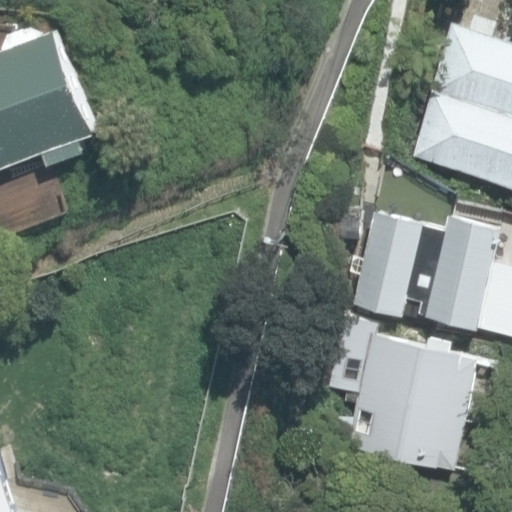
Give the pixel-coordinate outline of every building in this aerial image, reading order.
[(511,35),(462,19),(418,155),(511,185),(511,35)] [(0,179),(115,140),(76,28),(0,53),(0,179)] [(448,220),(375,204),(356,293),(511,325),(511,212),(452,200),(448,220)] [(481,341),(349,314),(316,440),(453,466),(481,341)] [(40,511),(13,455),(0,459),(0,511),(40,511)]
